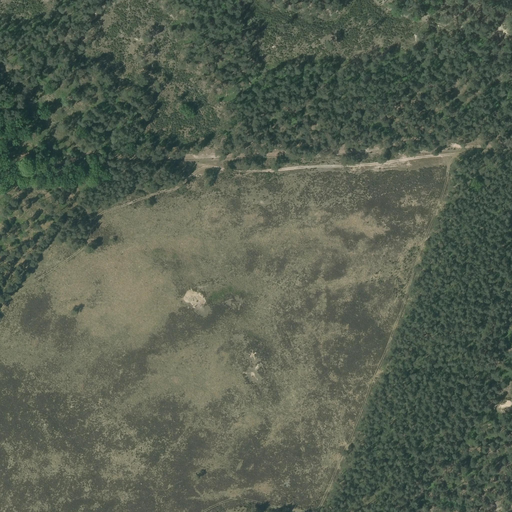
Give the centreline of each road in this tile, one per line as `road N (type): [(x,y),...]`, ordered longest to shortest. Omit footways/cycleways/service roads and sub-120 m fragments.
road 1 (track): [(0,309),(80,250),(97,214),(164,191),(203,165),(248,171),(444,155)]
road 2 (track): [(444,155),(446,182),(395,326),(321,503),(303,511)]
